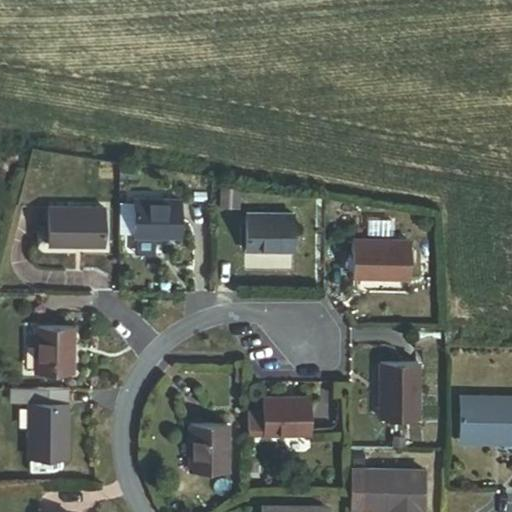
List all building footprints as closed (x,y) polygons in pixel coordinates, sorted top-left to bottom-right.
[(238,181),(211,176),(210,207),(238,207),(238,181)] [(178,236),(178,200),(117,200),(117,236),(178,236)] [(46,207),(46,244),(102,244),(102,207),(46,207)] [(291,213),(243,213),(243,249),(291,249),(291,213)] [(352,240),(352,277),(406,277),(406,241),(352,240)] [(71,327),(33,327),(33,372),(71,372),(71,327)] [(415,362),(378,362),(378,418),(416,418),(415,362)] [(8,388),(8,403),(28,403),(28,387),(8,388)] [(63,387),(28,387),(28,403),(28,457),(64,457),(63,387)] [(511,396),(459,396),(458,442),(511,442),(511,396)] [(307,397),(261,397),(261,411),(261,434),(307,434),(307,397)] [(261,411),(247,411),(247,434),(261,434),(261,411)] [(226,424),(188,424),(188,471),(225,471),(226,424)] [(404,437),(392,436),(392,447),(404,447),(404,437)] [(422,469),(364,470),(364,509),(388,509),(388,511),(419,511),(419,509),(422,509),(422,469)]
